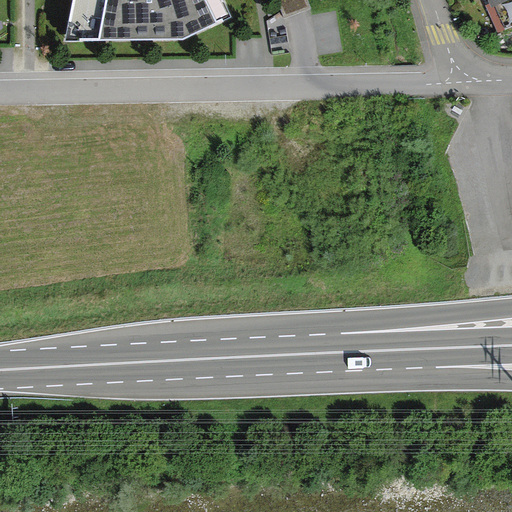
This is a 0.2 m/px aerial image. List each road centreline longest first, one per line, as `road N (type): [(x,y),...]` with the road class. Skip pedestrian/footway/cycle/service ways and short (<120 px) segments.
road 1 (residential): [(459,82),(0,88)]
road 2 (trunk): [(313,352),(0,369)]
road 3 (trunk): [(511,306),(398,321),(313,352)]
road 4 (trunk): [(313,352),(511,374)]
road 5 (trunk): [(511,345),(313,352)]
